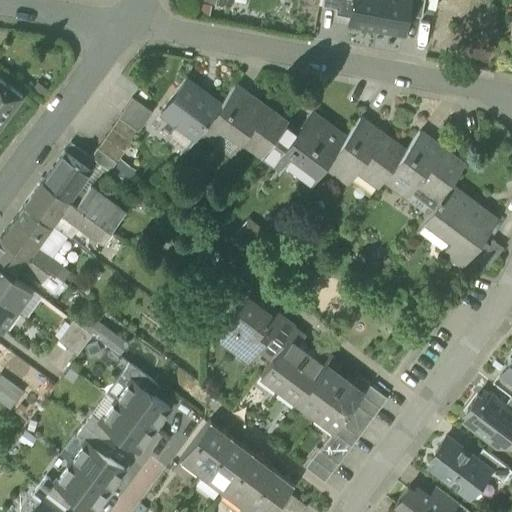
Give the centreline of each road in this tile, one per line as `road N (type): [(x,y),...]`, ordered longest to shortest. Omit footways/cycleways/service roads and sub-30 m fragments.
road 1 (residential): [(511,100),(471,81),(127,26)]
road 2 (residential): [(350,511),(511,275)]
road 3 (residential): [(127,26),(0,195)]
road 4 (residential): [(127,26),(0,2)]
